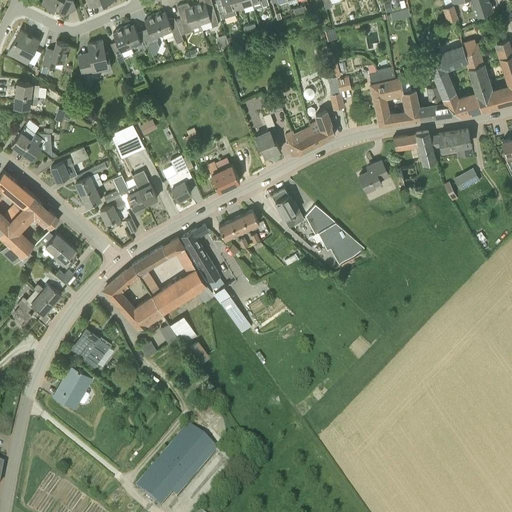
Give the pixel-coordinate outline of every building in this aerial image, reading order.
[(42,0),(42,1),(54,7),(55,5),(65,10),(76,7),(73,0),(42,0)] [(200,23),(202,29),(212,26),(211,24),(217,22),(218,22),(211,0),(200,0),(200,3),(195,5),(200,23)] [(234,7),(231,0),(215,0),(221,18),(236,13),(234,7)] [(450,0),(452,3),(461,0),(469,0),(475,15),(492,9),(488,0),(450,0)] [(384,3),(385,10),(392,9),(390,1),(384,3)] [(183,40),(184,40),(181,34),(192,30),(191,26),(200,23),(195,5),(189,6),(187,3),(178,6),(178,5),(177,5),(181,18),(175,20),(174,17),(183,40)] [(453,4),(442,7),(446,20),(457,16),(453,4)] [(407,14),(405,8),(397,10),(399,16),(407,14)] [(162,33),(171,29),(177,43),(183,40),(174,17),(169,19),(165,11),(162,12),(161,11),(154,13),(162,33)] [(156,35),(162,33),(154,13),(147,16),(148,18),(144,19),(149,30),(143,32),(148,43),(158,39),(156,35)] [(129,24),(122,27),(130,46),(137,43),(139,47),(148,43),(143,32),(138,34),(134,24),(130,25),(129,24)] [(130,46),(122,27),(116,29),(116,31),(113,32),(117,43),(112,45),(117,56),(123,53),(121,50),(130,46)] [(31,36),(32,35),(31,35),(20,29),(8,51),(27,62),(39,39),(38,40),(31,36)] [(477,93),(482,109),(511,100),(511,51),(508,39),(496,42),(510,84),(490,90),(475,39),(461,43),(461,45),(466,60),(477,93)] [(64,63),(69,44),(57,40),(54,49),(47,47),(43,63),(55,67),(57,60),(64,63)] [(105,52),(103,40),(88,43),(89,51),(78,54),(82,73),(112,67),(108,52),(105,52)] [(461,45),(433,56),(426,58),(431,65),(438,84),(443,94),(445,101),(457,112),(460,114),(482,109),(477,93),(458,99),(445,69),(466,60),(461,45)] [(380,124),(396,121),(395,113),(387,114),(383,96),(386,95),(381,71),(376,72),(375,63),(367,64),(369,74),(371,82),(370,82),(380,124)] [(420,118),(418,105),(414,88),(403,90),(401,76),(395,77),(393,69),(381,71),(386,95),(403,92),(407,110),(395,113),(396,121),(420,118)] [(337,82),(340,90),(350,87),(347,76),(337,78),(337,82)] [(17,81),(15,93),(37,95),(38,84),(32,84),(33,83),(17,81)] [(340,90),(337,82),(329,84),(332,93),(330,93),(334,108),(343,106),(340,91),(340,90)] [(457,112),(445,101),(443,94),(438,84),(426,87),(429,97),(429,104),(418,105),(420,118),(457,112)] [(308,98),(309,98),(310,98),(311,98),(311,97),(312,97),(313,96),(313,95),(314,94),(314,93),(314,92),(313,91),(313,90),(313,89),(312,89),(311,88),(310,88),(309,88),(308,88),(307,88),(306,88),(305,88),(305,89),(304,89),(304,90),(303,91),(303,92),(303,93),(303,94),(303,95),(304,96),(304,97),(305,97),(306,98),(307,98),(308,98)] [(37,95),(15,93),(14,105),(30,107),(30,102),(36,103),(37,95)] [(270,112),(282,107),(277,93),(265,97),(270,112)] [(267,127),(274,124),(270,112),(268,108),(264,109),(266,113),(263,115),(267,127)] [(314,132),(318,142),(335,133),(331,123),(331,122),(326,110),(315,114),(321,128),(314,132)] [(149,130),(144,122),(140,124),(144,133),(149,130)] [(121,157),(144,146),(132,123),(110,133),(121,157)] [(22,150),(36,133),(35,132),(25,125),(12,142),(22,150)] [(274,139),(269,129),(255,135),(261,149),(262,149),(266,156),(280,150),(275,139),(274,139)] [(440,146),(440,149),(456,146),(457,150),(458,156),(473,154),(472,143),(470,143),(468,129),(438,133),(440,146)] [(416,132),(419,143),(422,156),(434,153),(433,148),(429,135),(428,130),(416,132)] [(188,145),(200,140),(196,131),(184,136),(188,145)] [(293,155),(318,142),(314,132),(303,137),(300,131),(293,135),(292,131),(284,134),(288,142),(286,143),(293,155)] [(394,147),(419,143),(416,132),(415,132),(416,133),(392,137),(394,147)] [(45,139),(36,133),(22,150),(32,157),(39,147),(45,139)] [(511,137),(502,140),(505,156),(507,161),(507,162),(510,168),(511,167),(511,137)] [(57,179),(69,173),(66,167),(88,157),(83,146),(72,151),(74,155),(51,166),(57,179)] [(178,199),(191,192),(184,179),(192,175),(181,153),(170,159),(175,167),(164,173),(167,177),(178,199)] [(366,190),(382,182),(380,179),(389,175),(381,159),(372,163),(374,167),(359,174),(366,190)] [(81,193),(95,187),(95,186),(102,183),(96,171),(107,166),(104,161),(90,168),(93,173),(75,181),(81,193)] [(218,170),(214,161),(207,164),(219,190),(240,180),(232,163),(218,170)] [(415,164),(403,167),(405,173),(416,171),(415,164)] [(33,194),(3,170),(0,173),(0,231),(9,220),(26,202),(33,194)] [(136,182),(136,183),(146,203),(157,197),(146,173),(139,177),(137,173),(132,175),(133,177),(135,181),(136,182)] [(469,184),(463,173),(453,178),(459,190),(469,184)] [(118,189),(120,193),(125,190),(127,193),(127,194),(134,209),(146,203),(136,183),(136,182),(135,181),(133,177),(122,182),(119,177),(111,180),(116,190),(118,189)] [(450,197),(455,195),(449,183),(445,186),(450,197)] [(100,198),(95,187),(81,193),(87,205),(100,198)] [(292,200),(284,187),(271,194),(289,226),(304,218),(294,199),(292,200)] [(121,195),(120,193),(118,189),(116,190),(104,196),(107,202),(121,195)] [(16,261),(28,251),(34,244),(38,239),(33,234),(29,239),(18,229),(32,213),(48,228),(49,227),(50,229),(52,228),(60,219),(34,195),(33,194),(26,202),(9,220),(0,231),(0,234),(8,242),(0,249),(0,250),(14,263),(16,261)] [(121,222),(116,209),(122,206),(119,200),(100,209),(106,222),(111,219),(114,225),(121,222)] [(365,247),(315,203),(305,215),(315,233),(317,232),(326,247),(330,245),(339,262),(365,247)] [(241,214),(247,227),(259,222),(253,209),(241,214)] [(230,220),(236,233),(247,227),(241,214),(230,220)] [(131,232),(137,229),(132,218),(126,221),(131,232)] [(236,233),(230,220),(218,225),(225,238),(236,233)] [(208,278),(217,272),(196,236),(208,228),(205,223),(183,235),(208,278)] [(45,244),(55,253),(56,253),(67,241),(56,231),(45,244)] [(242,248),(248,245),(244,237),(242,232),(236,235),(239,240),(242,248)] [(253,242),(258,239),(255,232),(250,235),(253,242)] [(161,246),(167,255),(176,250),(189,272),(196,267),(191,259),(192,259),(178,237),(171,240),(161,246)] [(56,253),(55,253),(52,256),(62,265),(66,262),(71,267),(78,260),(72,255),(77,250),(67,241),(56,253)] [(234,253),(238,249),(233,243),(228,247),(234,253)] [(144,270),(167,255),(161,246),(136,261),(132,264),(139,273),(144,270)] [(32,254),(28,251),(16,261),(20,266),(32,254)] [(287,264),(296,259),(294,254),(284,260),(287,264)] [(132,279),(139,273),(132,264),(126,269),(104,288),(121,309),(122,309),(139,328),(162,312),(163,312),(152,295),(145,299),(134,307),(120,290),(132,279)] [(37,282),(34,286),(52,303),(61,293),(58,290),(60,287),(61,287),(65,283),(55,273),(48,267),(43,272),(51,279),(49,282),(43,287),(37,282)] [(205,283),(196,267),(189,272),(152,295),(163,312),(198,289),(201,297),(206,303),(215,298),(206,282),(205,283)] [(55,273),(65,283),(74,273),(69,268),(64,273),(59,268),(55,273)] [(213,293),(225,286),(219,275),(207,282),(213,293)] [(43,313),(52,303),(34,286),(33,287),(35,289),(26,298),(23,295),(17,302),(19,304),(28,311),(34,304),(43,313)] [(239,328),(248,322),(229,295),(220,301),(239,328)] [(28,311),(19,304),(14,310),(27,321),(32,315),(28,311)] [(185,341),(197,336),(187,314),(161,326),(169,341),(182,335),(185,341)] [(99,336),(86,327),(79,337),(82,339),(75,349),(85,356),(84,358),(95,366),(112,342),(101,334),(99,336)] [(199,339),(191,346),(203,361),(212,355),(199,339)] [(58,388),(59,389),(55,396),(76,406),(79,401),(82,402),(85,402),(89,394),(89,392),(85,390),(92,378),(70,365),(61,380),(62,381),(58,388)] [(201,436),(188,424),(135,486),(160,507),(171,493),(176,497),(217,450),(210,444),(214,440),(206,432),(201,436)]
